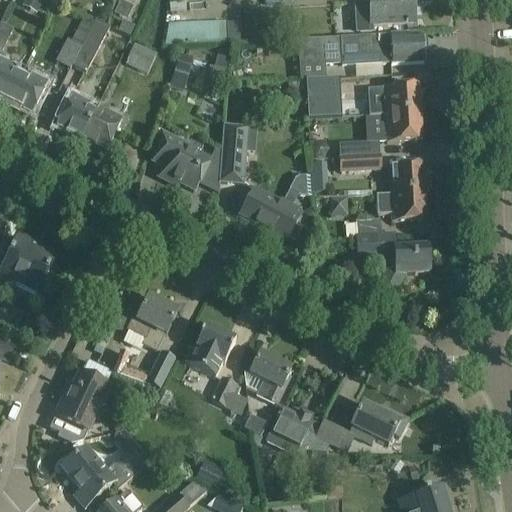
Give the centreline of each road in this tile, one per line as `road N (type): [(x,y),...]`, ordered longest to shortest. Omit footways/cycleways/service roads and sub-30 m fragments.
road 1 (residential): [(501,367),(421,363),(127,224)]
road 2 (tertiary): [(501,367),(481,0)]
road 3 (residential): [(21,489),(29,411),(127,224)]
road 4 (residential): [(127,224),(0,160)]
